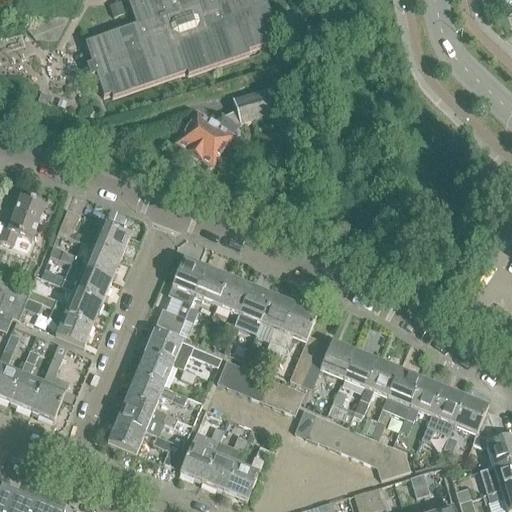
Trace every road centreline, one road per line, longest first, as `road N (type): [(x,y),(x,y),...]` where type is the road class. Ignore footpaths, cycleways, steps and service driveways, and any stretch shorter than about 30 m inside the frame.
road 1 (residential): [(511,390),(358,290),(172,211)]
road 2 (residential): [(66,460),(172,211)]
road 3 (residential): [(172,211),(0,152)]
road 4 (residential): [(435,0),(446,48),(511,112)]
road 5 (residential): [(195,511),(66,460)]
